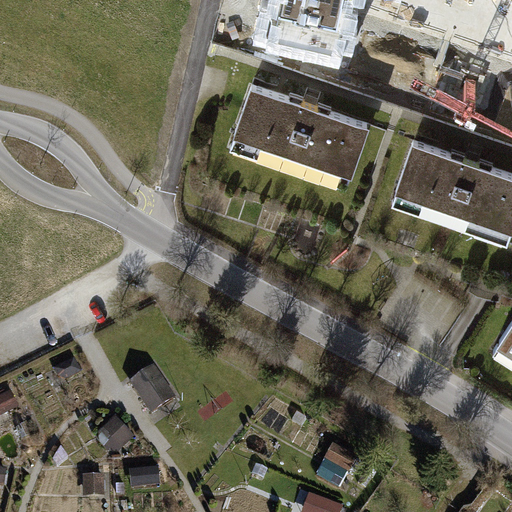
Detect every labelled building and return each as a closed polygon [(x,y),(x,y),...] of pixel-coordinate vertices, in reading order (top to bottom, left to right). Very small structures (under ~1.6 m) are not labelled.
[(317,163),(350,175),(368,123),(330,110),(330,111),(318,107),(319,104),(310,101),(302,99),(301,102),(290,98),(290,97),(252,84),(235,135),(268,146),(266,152),(315,169),(317,163)] [(268,146),(235,135),(231,146),(346,186),(350,175),(317,163),(315,169),(266,152),(268,146)] [(478,219),(511,231),(511,228),(511,173),(491,166),(491,167),(479,163),(480,160),(472,158),(464,155),(463,158),(451,154),(451,152),(414,139),(396,191),(429,202),(427,208),(476,225),(478,219)] [(429,202),(396,191),(393,201),(507,242),(511,231),(478,219),(476,225),(427,208),(429,202)] [(511,321),(500,340),(511,347),(511,321)] [(511,347),(500,340),(493,350),(511,362),(511,347)] [(75,358),(54,369),(59,378),(66,380),(82,373),(75,358)] [(154,369),(133,384),(153,412),(173,398),(154,369)] [(0,417),(19,408),(11,391),(6,394),(4,391),(0,393),(0,417)] [(115,417),(98,433),(99,443),(108,452),(118,453),(135,437),(115,417)] [(326,461),(317,476),(338,488),(348,472),(349,473),(358,458),(333,444),(324,460),(326,461)] [(158,467),(129,470),(131,488),(160,485),(158,467)] [(104,475),(83,476),(84,497),(105,496),(104,475)] [(341,511),(343,507),(309,494),(302,511),(341,511)]
